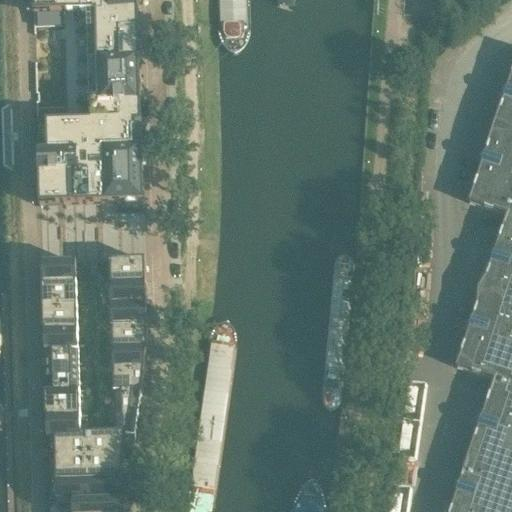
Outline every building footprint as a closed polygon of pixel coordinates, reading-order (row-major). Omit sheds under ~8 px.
[(34,0),(35,16),(88,14),(91,123),(38,125),(41,208),(146,205),(139,0),(34,0)] [(511,511),(511,78),(470,205),(507,218),(487,279),(486,294),(478,307),(457,370),(495,382),(451,511),(511,511)] [(145,262),(110,263),(111,287),(146,286),(145,262)] [(77,264),(76,264),(77,288),(77,309),(78,331),(79,352),(79,374),(80,396),(81,417),(81,437),(88,437),(116,436),(114,395),(114,373),(113,351),(112,330),(112,308),(112,301),(111,287),(110,263),(77,264)] [(43,287),(42,287),(42,289),(77,288),(76,264),(42,265),(43,287)] [(146,286),(111,287),(112,301),(112,308),(147,307),(146,300),(146,287),(146,286)] [(77,288),(42,289),(43,310),(77,309),(77,288)] [(147,307),(112,308),(112,330),(147,329),(147,307)] [(77,309),(43,310),(43,332),(78,331),(77,309)] [(147,329),(112,330),(113,351),(114,351),(148,350),(147,329)] [(78,331),(43,332),(43,334),(44,334),(45,353),(79,352),(78,331)] [(114,351),(113,351),(114,373),(145,372),(148,350),(114,351)] [(79,352),(45,353),(45,375),(79,374),(79,352)] [(145,372),(114,373),(114,395),(142,394),(145,372)] [(46,395),(45,395),(45,397),(80,396),(79,374),(45,375),(46,395)] [(142,394),(114,395),(116,436),(116,438),(135,437),(141,395),(142,395),(142,394)] [(80,396),(45,397),(46,418),(81,417),(80,396)] [(81,417),(46,418),(46,420),(47,420),(47,440),(81,439),(81,437),(81,417)] [(116,436),(88,437),(89,460),(132,459),(135,437),(116,438),(116,436)] [(81,439),(47,440),(48,461),(89,460),(88,437),(81,437),(81,439)] [(132,459),(89,460),(89,482),(129,481),(132,459)] [(89,460),(48,461),(49,482),(49,483),(89,482),(89,460)] [(129,481),(89,482),(90,504),(127,503),(127,502),(126,502),(129,481)] [(49,482),(48,482),(49,506),(73,506),(73,505),(90,504),(89,482),(49,483),(49,482)] [(90,504),(73,505),(73,506),(72,511),(125,511),(127,503),(90,504)]
